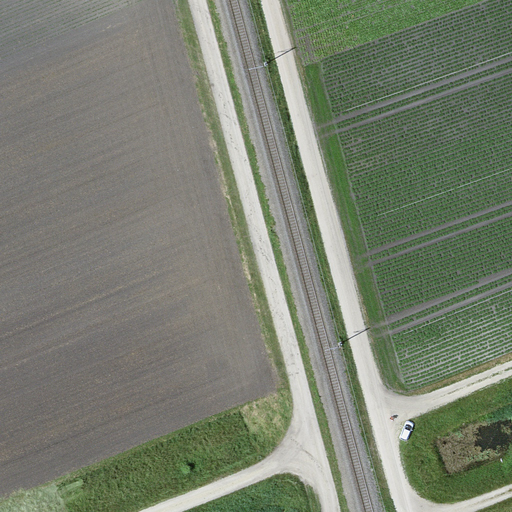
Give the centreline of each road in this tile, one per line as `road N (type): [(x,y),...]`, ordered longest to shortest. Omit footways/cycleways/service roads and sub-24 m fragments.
road 1 (track): [(315,447),(196,0)]
road 2 (track): [(381,418),(269,0)]
road 3 (track): [(315,447),(156,511)]
road 4 (track): [(381,418),(511,365)]
